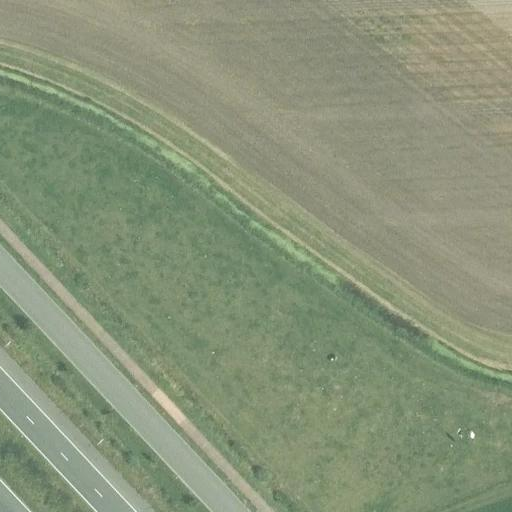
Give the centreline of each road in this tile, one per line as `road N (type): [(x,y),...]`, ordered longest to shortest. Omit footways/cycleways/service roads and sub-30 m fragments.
road 1 (unclassified): [(223,511),(0,272)]
road 2 (trunk): [(116,511),(0,387)]
